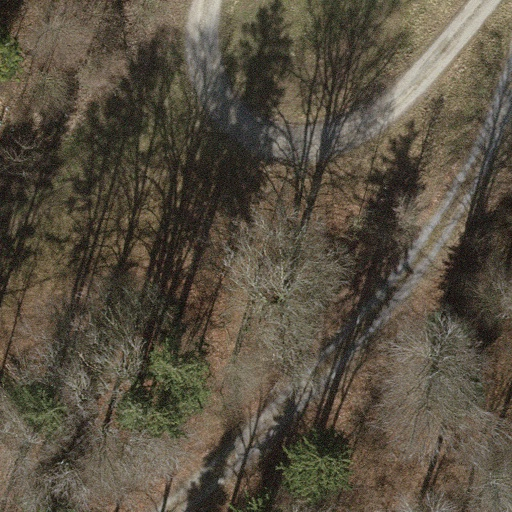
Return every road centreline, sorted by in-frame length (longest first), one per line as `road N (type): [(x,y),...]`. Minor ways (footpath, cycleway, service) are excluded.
road 1 (track): [(511,133),(455,248),(313,424),(203,511)]
road 2 (track): [(498,0),(455,63),(361,139),(268,158),(218,107),(196,33),(205,0)]
